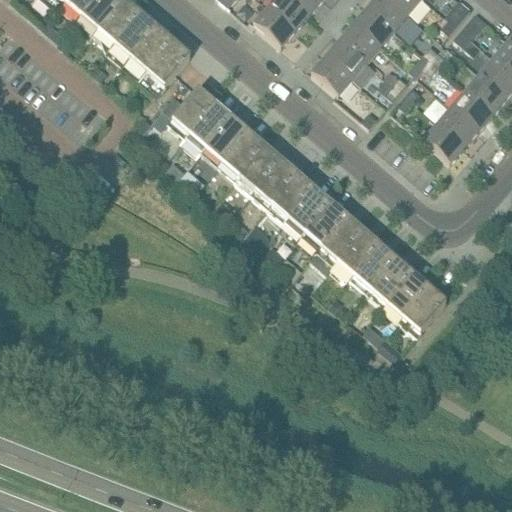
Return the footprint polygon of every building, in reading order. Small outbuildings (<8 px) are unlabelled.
[(33,0),(55,19),(64,8),(70,0),(33,0)] [(70,0),(64,8),(80,22),(99,0),(70,0)] [(115,0),(99,0),(80,22),(97,36),(123,6),(115,0)] [(235,0),(216,0),(215,2),(226,12),(235,0)] [(284,0),(278,0),(267,13),(294,36),(308,20),(284,0)] [(318,0),(284,0),(308,20),(322,3),(318,0)] [(378,0),(367,13),(394,36),(408,20),(384,0),(378,0)] [(384,0),(408,20),(422,4),(417,0),(384,0)] [(455,32),(469,15),(458,5),(443,22),(447,25),(455,32)] [(97,36),(94,39),(110,53),(113,50),(139,20),(123,6),(97,36)] [(253,30),(280,53),(294,36),(267,13),(253,30)] [(353,30),(380,53),(394,36),(367,13),(353,30)] [(474,19),(459,36),(467,43),(471,46),(486,29),(474,19)] [(139,20),(113,50),(129,64),(155,34),(139,20)] [(440,34),(448,40),(455,32),(447,25),(440,34)] [(46,29),(40,36),(57,50),(62,43),(46,29)] [(339,46),(366,69),(380,53),(353,30),(339,46)] [(129,64),(146,78),(172,48),(155,34),(129,64)] [(467,43),(459,36),(452,44),(460,51),(467,43)] [(324,63),(351,86),(360,93),(374,76),(366,69),(339,46),(324,63)] [(492,64),(511,81),(511,51),(507,47),(492,64)] [(163,93),(174,80),(189,63),(172,48),(146,78),(163,93)] [(429,67),(437,58),(429,51),(421,60),(429,67)] [(444,64),(439,60),(437,58),(429,67),(437,73),(444,64)] [(421,60),(407,76),(410,79),(415,78),(419,73),(422,75),(429,67),(421,60)] [(351,86),(324,63),(310,79),(337,102),(351,86)] [(478,81),(505,104),(511,95),(511,81),(492,64),(478,81)] [(429,67),(422,75),(429,82),(437,73),(429,67)] [(106,81),(98,74),(93,80),(101,87),(106,81)] [(464,97),(491,120),(505,104),(478,81),(464,97)] [(391,91),(399,98),(406,89),(398,82),(391,91)] [(383,99),(391,106),(399,98),(391,91),(383,99)] [(411,93),(403,102),(411,108),(419,100),(411,93)] [(174,102),(161,117),(171,126),(188,141),(214,111),(197,96),(195,98),(184,111),(174,102)] [(491,120),(464,97),(450,113),(477,136),(491,120)] [(411,108),(403,102),(396,110),(404,117),(411,108)] [(188,141),(204,155),(230,125),(214,111),(188,141)] [(477,136),(450,113),(436,130),(463,153),(477,136)] [(368,134),(375,125),(367,118),(360,127),(368,134)] [(140,127),(130,138),(136,144),(146,132),(149,128),(143,123),(140,127)] [(204,155),(221,169),(247,139),(230,125),(204,155)] [(463,153),(436,130),(422,147),(449,170),(463,153)] [(221,169),(237,183),(263,153),(247,139),(221,169)] [(237,183),(254,197),(279,167),(263,153),(237,183)] [(254,197),(270,211),(296,181),(279,167),(254,197)] [(180,169),(172,179),(179,185),(185,178),(186,177),(187,175),(180,169)] [(178,186),(176,188),(182,192),(193,202),(200,194),(202,191),(186,177),(185,178),(184,179),(179,185),(178,186)] [(270,211),(286,225),(312,195),(296,181),(270,211)] [(312,195),(286,225),(283,230),(299,244),(328,209),(312,195)] [(222,206),(212,217),(223,226),(232,215),(222,206)] [(299,244),(315,258),(345,223),(328,209),(299,244)] [(315,258),(310,264),(326,278),(335,268),(361,238),(345,223),(315,258)] [(238,228),(233,234),(243,243),(248,236),(238,228)] [(248,236),(243,243),(259,257),(270,244),(261,236),(254,230),(248,236)] [(335,268),(352,282),(378,252),(361,238),(335,268)] [(352,282),(368,296),(394,266),(378,252),(352,282)] [(268,255),(262,262),(274,272),(277,269),(280,265),(268,255)] [(285,263),(278,270),(287,278),(294,270),(285,263)] [(368,296),(385,310),(410,280),(394,266),(368,296)] [(381,314),(397,328),(427,294),(410,280),(385,310),(381,314)] [(427,294),(397,328),(415,343),(445,309),(427,294)] [(377,352),(383,345),(366,331),(360,338),(377,352)] [(385,345),(378,353),(394,366),(401,359),(385,345)]
